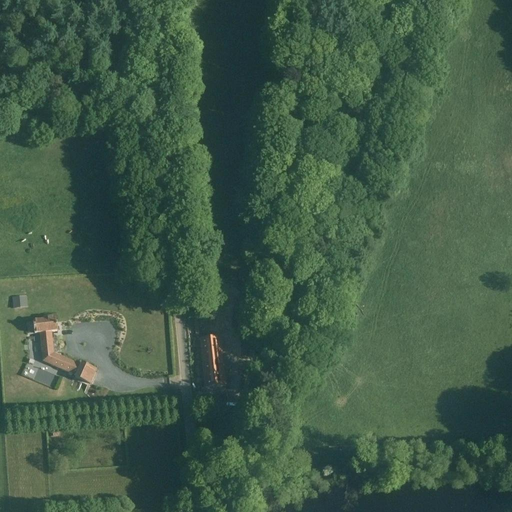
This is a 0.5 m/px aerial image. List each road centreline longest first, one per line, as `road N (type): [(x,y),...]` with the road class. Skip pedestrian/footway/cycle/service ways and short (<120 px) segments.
road 1 (unclassified): [(197,511),(152,0)]
road 2 (unknown): [(175,282),(154,276),(123,197),(116,147),(123,69),(32,8),(0,13)]
